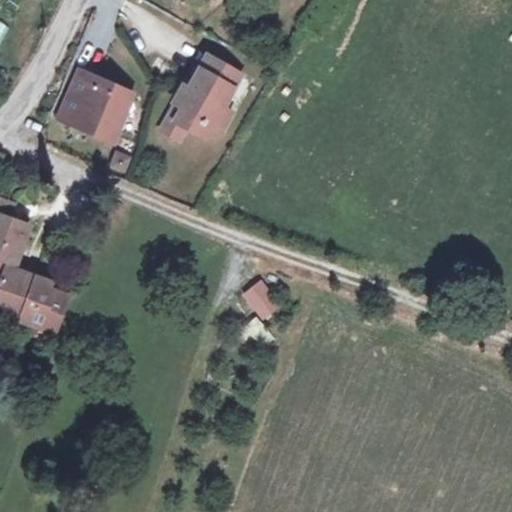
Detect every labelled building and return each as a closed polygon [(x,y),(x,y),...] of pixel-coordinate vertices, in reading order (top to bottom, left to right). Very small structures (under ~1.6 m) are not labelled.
[(0,23),(0,46),(9,27),(0,23)] [(183,85),(173,101),(181,106),(174,119),(184,124),(188,127),(197,124),(200,133),(215,130),(227,110),(219,106),(237,74),(205,57),(191,80),(197,84),(193,90),(188,87),(183,85)] [(110,135),(128,94),(81,74),(63,114),(110,135)] [(197,84),(191,80),(188,87),(193,90),(197,84)] [(173,101),(158,125),(177,136),(184,124),(174,119),(181,106),(173,101)] [(126,153),(111,148),(107,163),(121,168),(126,153)] [(0,254),(19,261),(31,223),(9,215),(14,201),(0,195),(0,254)] [(16,267),(19,261),(0,254),(0,299),(11,304),(10,307),(26,312),(39,275),(16,267)] [(59,332),(73,294),(52,287),(53,281),(39,275),(26,312),(23,319),(59,332)] [(258,280),(240,295),(261,321),(279,306),(258,280)]
